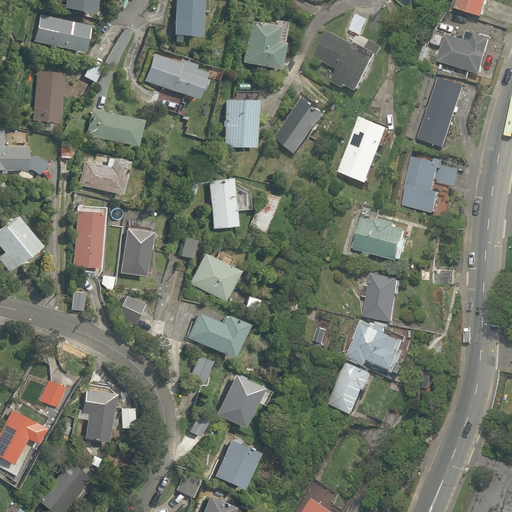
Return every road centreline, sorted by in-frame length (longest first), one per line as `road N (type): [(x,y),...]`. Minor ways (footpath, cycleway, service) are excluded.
road 1 (secondary): [(429,511),(476,389),(493,179),(511,106)]
road 2 (residential): [(0,306),(60,323),(142,371),(159,398),(166,446),(139,511)]
